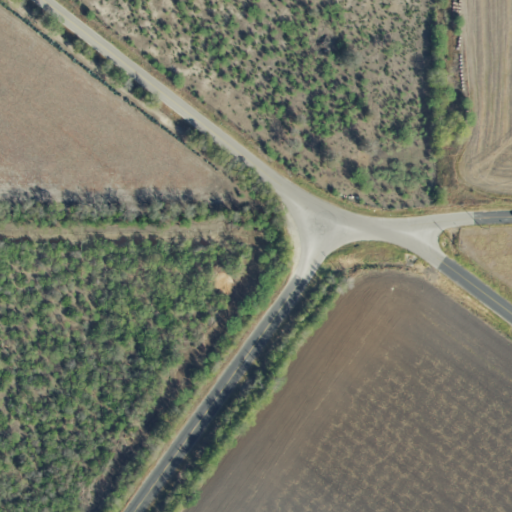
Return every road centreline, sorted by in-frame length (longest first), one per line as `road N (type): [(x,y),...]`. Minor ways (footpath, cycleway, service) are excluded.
road 1 (tertiary): [(41,0),(280,187),(336,216)]
road 2 (tertiary): [(336,216),(301,279),(133,511)]
road 3 (tertiary): [(336,216),(414,244),(511,316)]
road 4 (tertiary): [(379,229),(511,218)]
